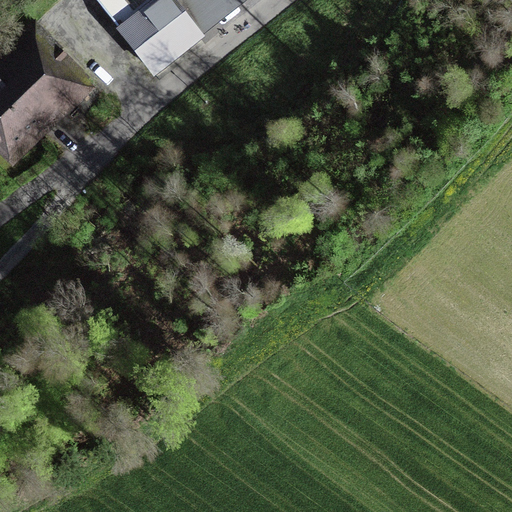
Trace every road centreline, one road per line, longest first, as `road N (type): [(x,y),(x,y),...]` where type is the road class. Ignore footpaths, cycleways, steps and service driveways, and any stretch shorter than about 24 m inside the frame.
road 1 (track): [(395,254),(24,511)]
road 2 (unclassified): [(209,46),(0,288)]
road 3 (unclassified): [(209,46),(0,205)]
